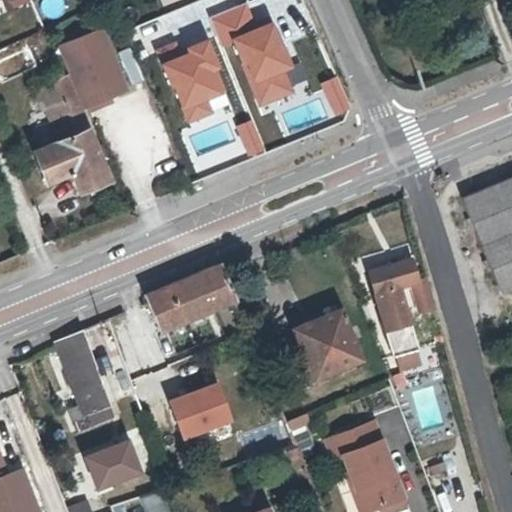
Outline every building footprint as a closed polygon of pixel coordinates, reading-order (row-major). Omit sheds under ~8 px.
[(269,23),(229,40),(258,107),(290,94),(281,73),(289,70),(269,23)] [(97,28),(56,46),(82,107),(124,89),(97,28)] [(174,59),(160,65),(185,127),(211,116),(205,103),(226,95),(203,41),(183,49),(185,55),(174,59)] [(31,149),(44,180),(67,171),(75,191),(107,177),(64,74),(33,87),(42,109),(47,107),(60,138),(31,149)] [(511,282),(511,174),(462,193),(498,288),(511,282)] [(181,190),(184,196),(199,190),(196,184),(181,190)] [(410,284),(419,314),(435,310),(427,278),(419,280),(413,259),(370,271),(394,355),(395,354),(416,349),(418,349),(400,287),(410,284)] [(216,261),(139,293),(155,332),(233,300),(216,261)] [(296,329),(303,348),(316,379),(361,360),(341,310),(296,329)] [(87,412),(109,405),(95,369),(79,330),(52,341),(54,346),(77,404),(67,407),(71,419),(83,415),(87,412)] [(434,336),(436,345),(444,343),(442,334),(434,336)] [(316,379),(303,348),(292,353),(304,383),(316,379)] [(395,354),(399,369),(420,364),(416,349),(395,354)] [(396,387),(405,383),(401,371),(392,375),(396,387)] [(212,380),(162,399),(177,438),(227,418),(212,380)] [(290,436),(309,429),(303,415),(284,422),(290,436)] [(358,511),(360,511),(376,507),(399,498),(371,422),(325,440),(332,459),(341,456),(353,488),(350,489),(358,511)] [(124,440),(81,456),(94,491),(137,474),(124,440)] [(0,450),(0,480),(11,476),(0,450)] [(0,511),(39,511),(24,472),(11,476),(0,480),(0,511)] [(148,511),(164,511),(158,491),(110,506),(112,511),(145,501),(148,511)] [(399,498),(376,507),(378,511),(400,511),(407,510),(399,498)] [(69,505),(70,511),(87,511),(86,502),(69,505)]
